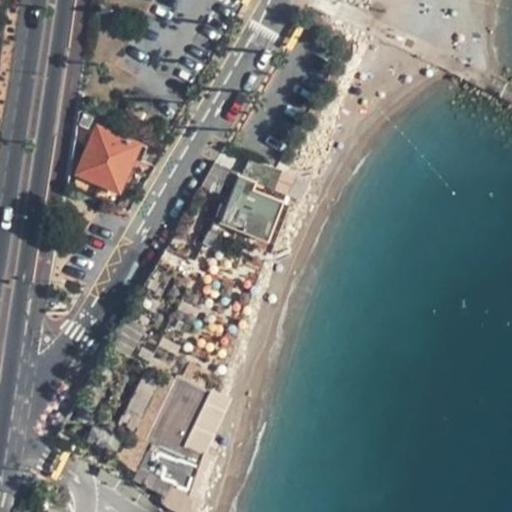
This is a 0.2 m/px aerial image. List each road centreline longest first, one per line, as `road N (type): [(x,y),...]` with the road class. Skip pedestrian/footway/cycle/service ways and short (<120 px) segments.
road 1 (residential): [(276,0),(75,341),(5,417)]
road 2 (primary): [(5,417),(68,0)]
road 3 (primary): [(35,0),(0,240)]
